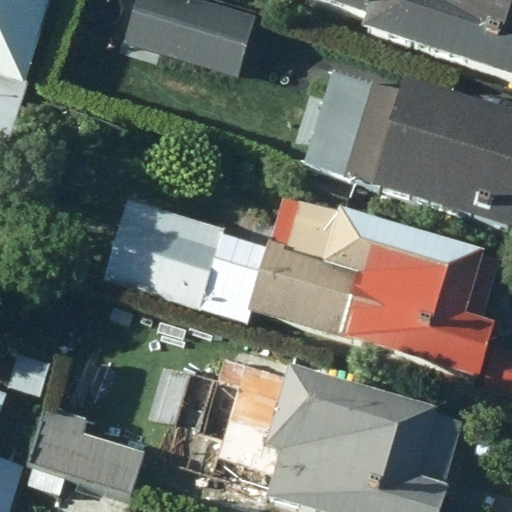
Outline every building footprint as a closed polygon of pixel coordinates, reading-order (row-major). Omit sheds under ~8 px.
[(0,0),(0,152),(6,154),(53,0),(0,0)] [(236,89),(253,30),(147,0),(135,0),(120,56),(236,89)] [(511,0),(303,0),(299,13),(362,32),(356,51),(511,98),(511,0)] [(510,258),(511,250),(511,141),(331,86),(301,182),(368,202),(365,213),(510,258)] [(479,336),(495,276),(335,227),(333,231),(279,216),(265,261),(221,249),(222,243),(125,213),(101,292),(246,338),(249,327),(476,397),(493,341),(479,336)] [(511,360),(494,354),(480,398),(511,408),(511,360)] [(37,409),(47,374),(15,363),(4,400),(37,409)] [(459,441),(220,367),(195,448),(214,454),(209,470),(270,489),(263,511),(444,511),(447,504),(440,503),(459,441)] [(62,491),(128,510),(141,464),(79,446),(83,431),(41,420),(25,479),(31,481),(27,496),(57,504),(62,491)]
